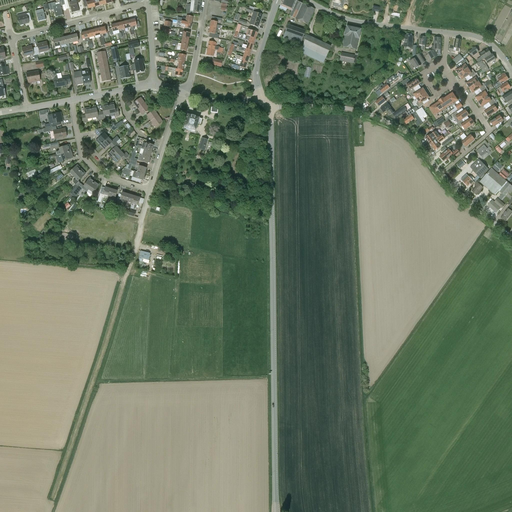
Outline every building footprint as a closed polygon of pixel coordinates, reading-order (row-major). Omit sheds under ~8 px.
[(63,0),(58,0),(60,5),(56,6),(55,2),(48,4),(50,11),(54,10),(55,17),(63,15),(61,6),(62,6),(62,5),(65,4),(63,0)] [(72,13),(79,11),(76,0),(69,2),(72,13)] [(92,0),(89,0),(89,2),(87,2),(85,0),(82,0),(84,7),(87,7),(88,8),(94,7),(92,0)] [(187,4),(186,14),(190,14),(191,12),(199,13),(200,1),(195,0),(194,0),(190,0),(190,5),(187,4)] [(294,0),(282,0),(280,6),(291,11),(289,16),(295,19),(308,25),(315,9),(302,3),(301,3),(296,1),(294,0)] [(333,0),(333,2),(333,3),(332,6),(343,8),(344,0),(333,0)] [(251,18),(254,19),(260,21),(262,15),(256,13),(257,11),(253,10),(252,10),(253,10),(247,7),(245,11),(251,13),(253,13),(251,18)] [(38,22),(46,20),(43,9),(35,11),(38,22)] [(29,13),(26,14),(27,15),(17,17),(19,25),(24,24),(29,22),(31,21),(29,13)] [(222,18),(211,16),(211,20),(209,27),(218,28),(220,29),(221,29),(222,26),(216,25),(217,22),(217,21),(221,21),(222,18)] [(260,21),(254,19),(251,18),(249,24),(258,27),(260,21)] [(130,27),(131,30),(133,29),(134,29),(133,26),(136,25),(137,27),(140,26),(139,21),(136,22),(135,19),(128,21),(130,27)] [(190,29),(192,23),(185,22),(182,21),(182,19),(180,19),(179,21),(178,22),(181,23),(180,27),(184,28),(190,29)] [(110,34),(113,33),(113,32),(118,30),(117,24),(111,25),(111,28),(108,29),(110,34)] [(300,45),(305,30),(287,24),(282,38),(300,45)] [(209,37),(214,38),(219,39),(225,40),(226,39),(220,38),(220,35),(217,34),(218,28),(209,27),(208,33),(209,33),(209,37)] [(344,35),(344,36),(342,47),(356,50),(358,39),(358,38),(360,29),(347,27),(345,36),(344,35)] [(252,31),(252,30),(248,28),(246,35),(255,39),(257,33),(252,31)] [(183,35),(182,38),(189,39),(190,33),(179,31),(178,34),(183,35)] [(89,41),(88,38),(87,32),(81,33),(82,39),(85,39),(85,42),(86,44),(88,43),(87,41),(89,41)] [(248,41),(248,43),(253,45),(255,39),(246,35),(243,34),(242,38),(245,38),(245,39),(248,41)] [(305,34),(301,53),(323,63),(331,46),(305,34)] [(412,42),(413,36),(405,35),(404,47),(412,48),(413,42),(412,42)] [(441,56),(441,47),(441,38),(434,38),(434,46),(431,46),(432,50),(434,50),(438,56),(441,56)] [(459,52),(459,49),(461,40),(455,39),(454,48),(450,47),(449,50),(459,52)] [(141,41),(130,43),(132,49),(142,47),(141,41)] [(209,41),(208,48),(216,50),(217,50),(223,51),(223,48),(219,48),(220,47),(215,46),(216,42),(209,41)] [(38,47),(35,48),(36,55),(40,54),(40,53),(49,50),(46,42),(37,44),(38,47)] [(186,51),(187,45),(181,44),(178,43),(172,42),(171,44),(178,45),(177,46),(181,47),(180,50),(186,51)] [(243,45),(242,48),(251,51),(253,45),(248,43),(247,46),(243,45)] [(33,54),(34,56),(36,55),(35,48),(32,48),(31,46),(22,48),(24,57),(33,54)] [(249,57),(251,51),(242,48),(239,47),(238,50),(245,52),(244,55),(249,57)] [(475,47),(469,52),(473,57),(479,52),(475,47)] [(483,59),(491,54),(488,49),(480,54),(483,59)] [(437,56),(434,50),(432,50),(430,50),(428,50),(428,51),(427,51),(432,59),(437,56)] [(96,53),(98,60),(107,59),(105,51),(96,53)] [(356,63),(357,56),(354,55),(341,52),(340,60),(353,63),(356,63)] [(168,59),(169,59),(175,60),(179,61),(184,62),(186,55),(176,53),(175,57),(168,56),(168,59)] [(496,59),(492,54),(485,59),(488,64),(496,59)] [(221,64),(222,61),(212,58),(211,65),(221,67),(222,64),(221,64)] [(247,63),(235,59),(233,58),(232,61),(237,62),(240,64),(239,67),(245,69),(247,63)] [(414,59),(413,58),(410,60),(410,61),(411,61),(415,68),(420,65),(416,58),(414,59)] [(98,60),(99,68),(108,66),(107,59),(98,60)] [(4,63),(4,60),(0,61),(0,75),(9,74),(8,66),(5,67),(4,63)] [(458,73),(459,75),(468,68),(466,66),(468,64),(469,64),(466,60),(461,63),(462,66),(456,70),(456,71),(456,72),(457,73),(458,73)] [(478,63),(483,73),(489,70),(486,64),(484,65),(482,62),(483,62),(482,60),(478,63)] [(144,61),(135,62),(137,75),(144,74),(143,66),(145,66),(144,61)] [(100,75),(109,73),(108,66),(99,68),(100,75)] [(121,66),(122,78),(131,77),(130,66),(121,66)] [(172,72),(171,76),(175,77),(175,76),(181,77),(183,70),(177,69),(176,69),(166,67),(165,69),(165,71),(172,72)] [(470,77),(471,77),(471,76),(475,74),(473,70),(470,71),(468,68),(459,75),(460,76),(460,77),(461,79),(462,79),(468,75),(470,77)] [(36,82),(40,81),(38,70),(26,73),(28,83),(32,83),(33,84),(35,83),(36,82)] [(91,82),(88,70),(81,71),(83,84),(91,82)] [(76,85),(83,84),(81,71),(74,73),(76,85)] [(111,80),(109,73),(100,75),(102,82),(111,80)] [(471,76),(471,77),(473,79),(466,83),(467,84),(467,85),(468,86),(469,88),(479,82),(477,79),(479,77),(476,73),(475,74),(471,76)] [(497,78),(499,81),(493,85),(496,89),(502,85),(501,84),(508,79),(504,73),(497,78)] [(387,81),(388,82),(386,83),(386,84),(379,89),(382,93),(390,88),(388,85),(389,84),(395,79),(396,79),(398,78),(396,75),(394,76),(393,76),(387,81)] [(67,85),(67,83),(70,82),(69,76),(62,77),(62,78),(57,79),(57,76),(48,77),(49,82),(53,81),(54,88),(67,85)] [(407,89),(409,93),(416,89),(415,90),(413,88),(420,83),(417,78),(407,85),(409,87),(407,89)] [(479,88),(481,91),(486,87),(483,83),(480,84),(479,82),(469,88),(470,89),(470,90),(471,92),(472,92),(472,93),(479,88)] [(500,87),(497,89),(500,94),(503,92),(510,88),(507,83),(500,87)] [(477,101),(478,102),(488,96),(486,93),(488,91),(486,87),(481,91),(482,93),(475,97),(476,98),(476,99),(477,101)] [(415,96),(417,99),(426,93),(423,88),(416,92),(415,90),(416,89),(409,93),(412,97),(415,96)] [(389,95),(387,92),(376,102),(379,106),(386,101),(384,99),(389,95)] [(453,92),(448,95),(454,105),(456,104),(455,102),(458,100),(453,92)] [(507,102),(508,105),(511,102),(511,92),(503,97),(506,102),(507,102)] [(422,102),(429,97),(426,93),(417,99),(418,101),(416,103),(419,108),(425,103),(424,104),(422,102)] [(453,106),(455,109),(456,111),(457,110),(455,106),(454,105),(448,95),(444,98),(443,98),(449,106),(451,104),(453,106)] [(488,96),(478,102),(479,103),(479,104),(480,106),(481,106),(482,107),(488,102),(490,105),(495,101),(492,97),(490,98),(488,96)] [(133,103),(138,109),(145,104),(141,97),(133,103)] [(391,107),(390,107),(389,106),(392,104),(392,103),(395,100),(393,97),(390,100),(390,101),(387,103),(380,108),(384,113),(391,107)] [(443,98),(439,101),(439,102),(444,109),(445,111),(447,110),(446,108),(449,106),(443,98)] [(498,105),(495,101),(490,105),(491,107),(485,111),(485,113),(485,114),(486,115),(487,115),(488,116),(497,110),(496,107),(498,105)] [(439,102),(435,104),(441,114),(442,113),(441,111),(444,109),(439,102)] [(113,103),(108,104),(110,115),(114,114),(115,117),(119,116),(118,108),(115,109),(113,103)] [(108,104),(102,105),(103,111),(100,112),(101,120),(106,119),(105,116),(110,115),(108,104)] [(142,115),(149,109),(145,104),(138,109),(142,115)] [(435,104),(430,107),(435,115),(438,113),(439,115),(441,114),(435,104)] [(96,106),(90,108),(92,118),(97,117),(97,120),(101,120),(100,112),(97,112),(96,106)] [(403,113),(407,110),(404,106),(400,109),(393,114),(396,118),(403,113)] [(84,109),(85,115),(82,115),(83,123),(88,122),(87,119),(92,118),(90,108),(84,109)] [(416,112),(420,119),(427,115),(422,108),(416,112)] [(146,115),(151,121),(158,116),(154,110),(146,115)] [(454,119),(455,119),(457,118),(459,121),(462,119),(469,115),(468,114),(468,113),(467,111),(466,111),(465,110),(459,114),(457,112),(458,111),(452,115),(454,119)] [(411,115),(404,120),(407,124),(414,119),(415,118),(417,121),(415,122),(418,126),(423,123),(420,119),(416,112),(411,115)] [(63,122),(61,113),(52,114),(52,115),(47,116),(49,124),(45,125),(45,128),(60,125),(59,122),(63,122)] [(196,131),(196,130),(197,124),(200,125),(202,119),(199,118),(198,117),(195,116),(191,115),(188,114),(187,114),(186,115),(187,115),(183,126),(183,127),(184,127),(183,129),(191,131),(191,132),(195,133),(195,131),(196,131)] [(501,125),(501,126),(507,121),(504,117),(501,118),(500,115),(490,122),(491,123),(491,124),(492,125),(493,125),(493,126),(500,122),(502,125),(501,125)] [(163,122),(158,116),(151,121),(155,127),(163,122)] [(442,123),(445,122),(443,119),(442,118),(433,123),(436,127),(442,123)] [(460,127),(463,126),(464,129),(474,123),(471,118),(464,123),(462,119),(459,121),(460,122),(457,123),(460,128),(460,127)] [(43,133),(53,131),(55,139),(66,137),(65,129),(57,130),(56,126),(43,129),(38,130),(38,131),(38,133),(43,132),(43,133)] [(108,137),(105,134),(107,132),(104,129),(103,130),(102,129),(94,130),(95,133),(97,136),(98,138),(96,141),(100,145),(108,137)] [(431,134),(430,134),(425,138),(430,144),(440,137),(436,131),(431,134)] [(442,135),(440,137),(430,144),(435,151),(440,147),(437,143),(438,142),(439,143),(445,139),(442,135)] [(472,136),(471,135),(464,141),(459,135),(455,139),(463,149),(475,140),(474,139),(473,138),(474,138),(472,136)] [(109,145),(111,147),(116,142),(119,139),(116,136),(111,141),(108,137),(100,145),(104,149),(109,145)] [(445,147),(449,143),(454,139),(452,137),(442,145),(444,147),(445,147)] [(198,149),(205,151),(208,140),(201,138),(198,149)] [(116,142),(111,147),(113,149),(108,154),(109,155),(108,155),(110,158),(111,159),(112,158),(120,151),(117,147),(119,145),(116,142)] [(146,143),(144,149),(151,151),(153,145),(146,143)] [(490,152),(489,150),(491,148),(489,146),(487,148),(484,144),(476,151),(482,158),(483,158),(490,152)] [(56,155),(56,156),(71,151),(69,145),(59,148),(60,150),(55,152),(56,155)] [(144,149),(142,155),(150,157),(151,151),(144,149)] [(454,156),(459,152),(457,149),(452,153),(449,149),(446,151),(440,157),(444,161),(447,158),(448,159),(453,155),(454,156)] [(63,162),(63,161),(73,158),(71,151),(56,156),(55,156),(58,163),(63,162)] [(112,158),(111,159),(112,160),(115,162),(115,161),(116,162),(121,158),(123,161),(129,155),(126,152),(124,154),(120,151),(112,158)] [(142,155),(140,161),(148,163),(148,162),(149,163),(150,160),(150,158),(149,158),(150,157),(142,155)] [(478,176),(474,179),(473,181),(469,177),(469,176),(466,174),(461,180),(463,182),(467,186),(469,184),(472,186),(475,183),(474,183),(480,177),(480,178),(489,169),(481,161),(481,162),(480,160),(479,159),(470,167),(472,170),(478,176)] [(130,160),(129,165),(127,169),(130,170),(132,164),(135,165),(136,162),(130,160)] [(460,169),(466,164),(462,161),(457,165),(460,169)] [(74,177),(81,169),(77,165),(69,172),(74,177)] [(139,166),(137,172),(144,174),(146,168),(139,166)] [(495,195),(499,191),(507,182),(507,181),(491,168),(480,181),(479,180),(477,182),(474,185),(476,186),(472,191),(476,195),(483,188),(484,186),(495,195)] [(72,182),(75,185),(79,182),(78,181),(85,174),(81,169),(74,177),(76,179),(72,182)] [(133,173),(136,174),(135,178),(142,180),(144,174),(137,172),(134,171),(133,173)] [(58,181),(63,176),(61,174),(54,179),(56,182),(57,180),(58,181)] [(87,192),(95,181),(90,178),(84,186),(83,186),(82,189),(87,192)] [(211,185),(207,179),(201,182),(205,188),(211,185)] [(99,184),(95,181),(87,192),(92,195),(99,184)] [(505,196),(508,192),(510,194),(511,191),(511,185),(507,182),(499,191),(499,192),(505,196)] [(69,193),(72,195),(78,187),(75,185),(69,193)] [(75,197),(82,189),(79,186),(78,187),(72,195),(75,197)] [(100,193),(98,201),(97,202),(100,202),(102,198),(103,198),(104,195),(109,196),(111,189),(105,187),(103,193),(100,193)] [(115,198),(117,191),(111,189),(109,196),(115,198)] [(128,194),(122,192),(120,200),(126,201),(128,194)] [(133,209),(135,204),(138,205),(140,198),(133,196),(131,203),(130,208),(133,209)] [(496,213),(500,208),(501,209),(502,208),(505,205),(500,201),(497,205),(492,201),(488,206),(496,213)] [(506,221),(511,212),(511,208),(510,207),(508,209),(501,217),(506,221)] [(75,243),(76,234),(62,233),(62,242),(75,243)] [(137,263),(141,264),(142,259),(148,260),(150,253),(140,251),(138,258),(137,263)]
